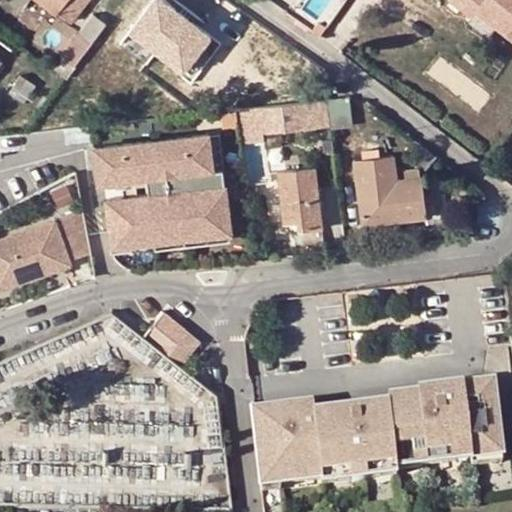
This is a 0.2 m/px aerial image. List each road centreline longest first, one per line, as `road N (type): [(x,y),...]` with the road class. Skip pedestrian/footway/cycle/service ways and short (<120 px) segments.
road 1 (residential): [(511,206),(369,89),(233,0)]
road 2 (residential): [(511,239),(491,241),(465,259),(264,287),(232,301)]
road 3 (residential): [(232,301),(228,346),(248,511)]
road 4 (residential): [(0,327),(108,291),(182,288)]
